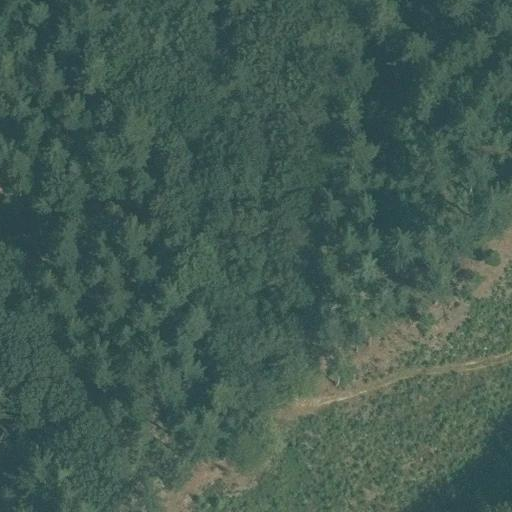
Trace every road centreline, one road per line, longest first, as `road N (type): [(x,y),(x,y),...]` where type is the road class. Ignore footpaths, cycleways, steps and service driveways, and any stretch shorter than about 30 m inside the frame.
road 1 (track): [(318,0),(269,198),(274,380),(316,412),(369,421),(435,405),(511,351)]
road 2 (track): [(269,198),(162,248),(112,252),(23,235),(0,243)]
